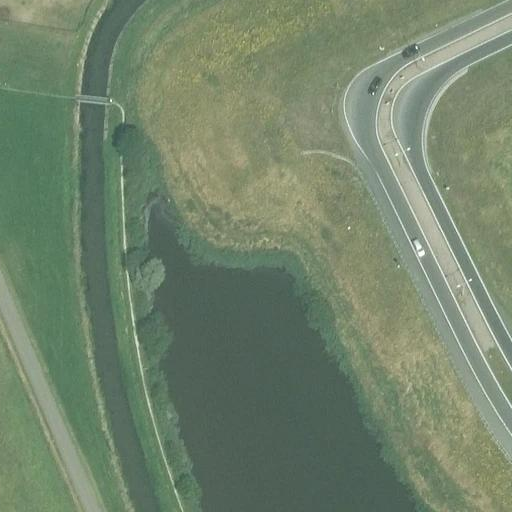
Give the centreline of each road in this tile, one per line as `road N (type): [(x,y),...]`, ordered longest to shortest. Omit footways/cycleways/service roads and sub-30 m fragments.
road 1 (motorway): [(366,107),(372,147),(483,376),(511,419)]
road 2 (motorway): [(511,356),(413,160),(410,118)]
road 3 (unclassified): [(92,511),(0,293)]
road 4 (trunk): [(511,6),(409,55),(373,88),(366,107)]
road 5 (trunk): [(410,118),(427,84),(511,37)]
